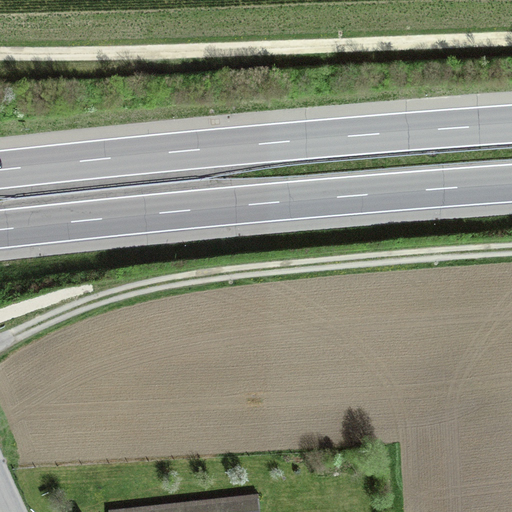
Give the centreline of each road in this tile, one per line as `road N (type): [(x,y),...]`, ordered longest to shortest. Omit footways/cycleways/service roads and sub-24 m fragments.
road 1 (track): [(0,340),(126,290),(215,274),(511,250)]
road 2 (motorway): [(0,231),(511,183)]
road 3 (motorway): [(511,124),(0,171)]
road 4 (track): [(0,56),(511,40)]
